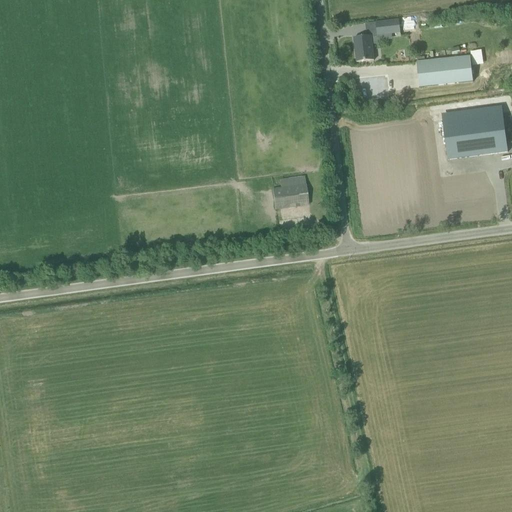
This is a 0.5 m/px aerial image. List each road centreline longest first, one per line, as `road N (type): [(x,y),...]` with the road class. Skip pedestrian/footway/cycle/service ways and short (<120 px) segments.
road 1 (unclassified): [(0,300),(345,252)]
road 2 (track): [(314,256),(370,511)]
road 3 (unclassified): [(345,252),(318,0)]
road 4 (unclassified): [(345,252),(511,229)]
